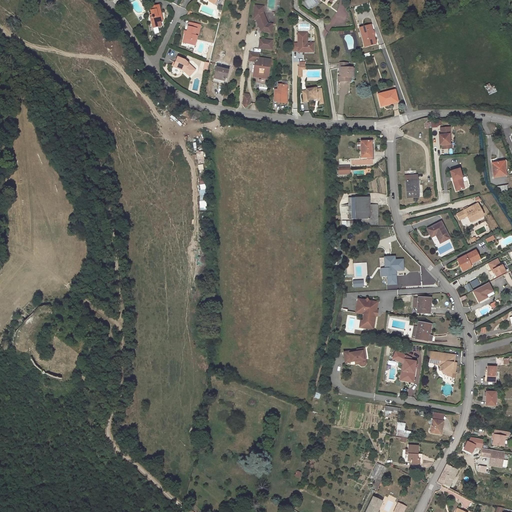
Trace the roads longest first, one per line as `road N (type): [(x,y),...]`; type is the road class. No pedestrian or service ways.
road 1 (track): [(106,432),(120,385),(121,315),(95,146),(0,48)]
road 2 (residential): [(388,124),(395,215),(408,248),(451,293),(470,351)]
road 3 (unclassified): [(335,126),(201,105),(150,68)]
road 4 (residential): [(295,0),(320,25),(335,126)]
road 5 (unclassified): [(511,121),(439,113),(388,124)]
